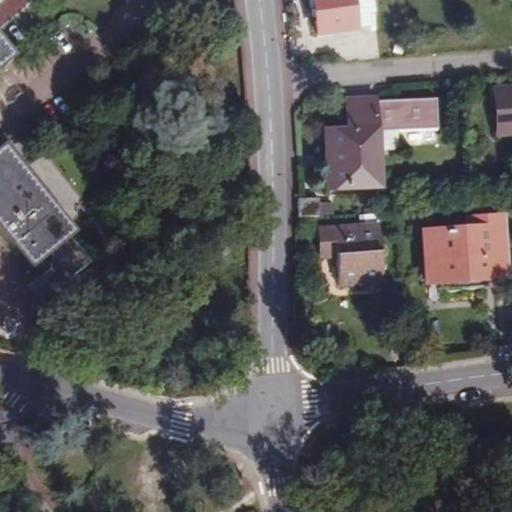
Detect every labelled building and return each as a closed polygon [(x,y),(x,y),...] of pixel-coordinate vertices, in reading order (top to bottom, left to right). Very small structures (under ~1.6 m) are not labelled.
[(315,0),(320,35),(358,29),(354,2),(363,1),(363,0),(315,0)] [(0,72),(15,60),(0,41),(0,72)] [(511,89),(492,91),(495,134),(511,132),(511,89)] [(380,188),(374,99),(344,101),(346,130),(324,132),(327,191),(380,188)] [(0,236),(29,274),(76,235),(4,147),(0,150),(0,236)] [(315,198),(296,199),(297,218),(316,217),(315,198)] [(509,277),(506,221),(473,222),(473,233),(429,234),(433,280),(509,277)] [(386,285),(383,228),(325,231),(326,259),(341,258),(343,288),(386,285)]
